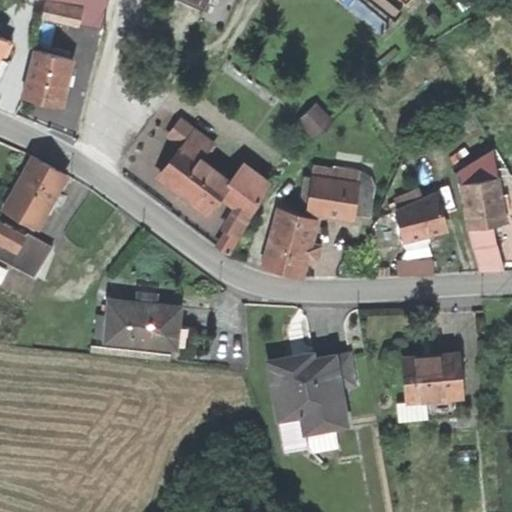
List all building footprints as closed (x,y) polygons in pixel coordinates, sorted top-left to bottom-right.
[(46,0),(43,16),(76,24),(80,7),(53,0),(46,0)] [(188,0),(208,9),(212,0),(188,0)] [(0,56),(3,59),(11,42),(0,36),(0,56)] [(43,101),(60,106),(65,87),(67,78),(72,59),(34,50),(23,96),(43,101)] [(298,123),(313,138),(333,119),(318,104),(298,123)] [(170,138),(183,147),(201,160),(213,144),(182,122),(170,138)] [(201,160),(183,147),(160,176),(185,195),(209,213),(222,195),(231,183),(201,160)] [(10,195),(44,214),(66,175),(52,166),(32,155),(10,195)] [(303,208),(308,209),(314,167),(308,166),(303,208)] [(239,207),(251,215),(268,185),(242,167),(231,183),(222,195),(239,207)] [(308,209),(355,215),(356,211),(359,183),(333,180),(335,169),(314,167),(308,209)] [(359,173),(335,169),(333,180),(359,183),(356,211),(369,212),(372,188),(371,183),(369,179),(365,175),(359,173)] [(460,182),(468,228),(493,223),(506,221),(503,203),(498,176),(460,182)] [(398,199),(401,207),(420,200),(416,191),(398,199)] [(404,241),(447,229),(443,213),(438,192),(420,200),(401,207),(395,210),(404,241)] [(44,214),(10,195),(4,206),(38,225),(44,214)] [(251,215),(239,207),(224,230),(228,232),(218,247),(228,254),(251,215)] [(311,244),(318,220),(280,209),(263,266),(301,277),(307,257),(311,244)] [(493,223),(468,228),(473,247),(497,244),(493,223)] [(23,237),(0,224),(0,257),(37,277),(53,248),(25,233),(23,237)] [(321,247),(311,244),(307,257),(316,260),(318,253),(321,247)] [(480,271),(504,270),(497,244),(473,247),(480,271)] [(433,261),(398,262),(398,275),(434,273),(433,261)] [(138,291),(136,303),(148,304),(157,305),(158,293),(138,291)] [(136,303),(110,300),(109,306),(108,316),(106,337),(106,340),(179,348),(182,327),(176,326),(178,307),(157,305),(148,304),(136,303)] [(102,305),(101,315),(108,316),(109,306),(102,305)] [(94,336),(106,337),(108,316),(101,315),(96,314),(94,336)] [(301,356),(294,357),(295,363),(315,360),(313,353),(301,356)] [(294,357),(268,362),(278,419),(302,415),(305,432),(346,425),(340,388),(355,385),(349,354),(315,360),(295,363),(294,357)] [(406,400),(426,398),(456,396),(463,395),(459,355),(428,358),(425,358),(425,356),(402,358),(406,400)] [(456,396),(426,398),(428,418),(428,420),(458,417),(456,396)] [(397,401),(399,421),(428,418),(426,398),(406,400),(397,401)] [(308,447),(305,432),(302,415),(278,419),(284,452),(308,447)]
